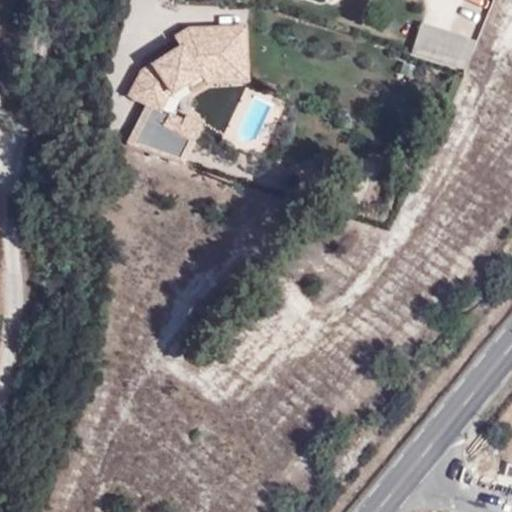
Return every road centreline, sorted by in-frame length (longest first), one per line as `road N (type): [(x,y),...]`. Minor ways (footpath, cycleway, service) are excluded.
road 1 (unknown): [(511,52),(440,182),(365,281),(255,392),(252,420),(274,452)]
road 2 (residential): [(0,404),(17,334),(9,132)]
road 3 (primary): [(374,511),(511,343)]
road 4 (residential): [(9,132),(53,0)]
